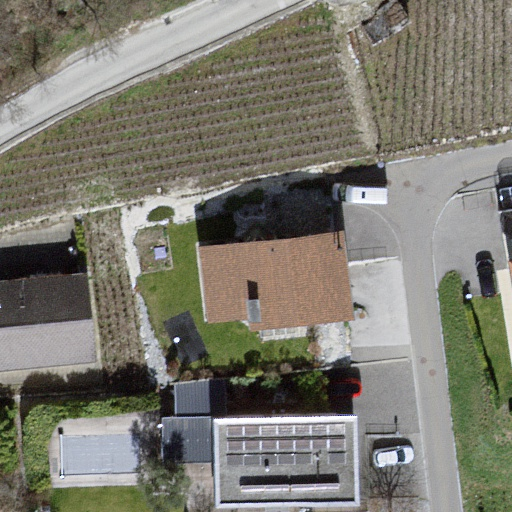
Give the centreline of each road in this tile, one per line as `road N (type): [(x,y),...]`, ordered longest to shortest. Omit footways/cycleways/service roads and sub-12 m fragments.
road 1 (residential): [(511,171),(403,191),(440,511)]
road 2 (unclassified): [(273,0),(0,142)]
